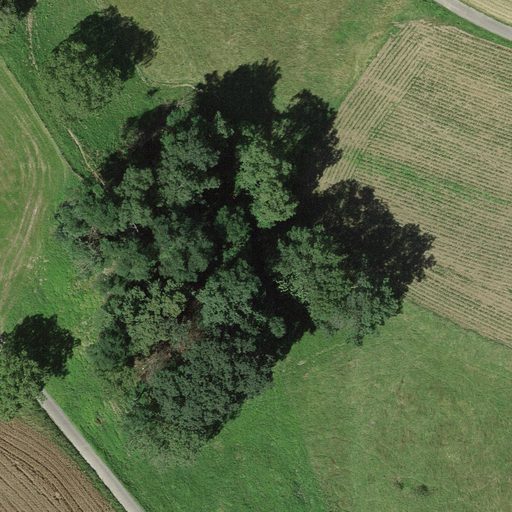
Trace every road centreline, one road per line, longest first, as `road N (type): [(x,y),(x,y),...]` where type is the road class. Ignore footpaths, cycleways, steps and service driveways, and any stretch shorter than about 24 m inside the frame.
road 1 (track): [(254,185),(260,227),(415,321),(511,359)]
road 2 (track): [(0,344),(135,511)]
